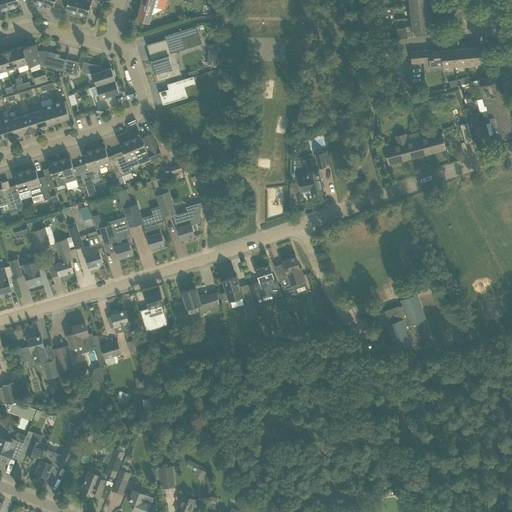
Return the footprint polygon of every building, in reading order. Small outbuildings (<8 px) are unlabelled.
[(1,11),(9,8),(6,0),(0,0),(0,9),(1,9),(1,11)] [(6,0),(9,8),(17,6),(16,4),(19,3),(18,0),(6,0)] [(67,0),(65,9),(68,9),(68,11),(76,13),(79,0),(67,0)] [(79,0),(76,13),(84,15),(84,13),(87,14),(90,3),(97,5),(97,0),(79,0)] [(141,0),(137,20),(149,23),(151,15),(162,8),(164,9),(166,0),(141,0)] [(409,18),(427,16),(426,4),(409,5),(409,9),(408,9),(409,18)] [(396,29),(397,38),(413,36),(412,30),(429,29),(427,16),(409,18),(409,26),(411,25),(411,30),(406,31),(406,28),(396,29)] [(165,39),(146,45),(151,61),(152,61),(152,63),(151,63),(154,74),(155,73),(158,81),(181,74),(174,52),(186,48),(183,38),(198,33),(199,33),(197,26),(164,36),(165,39)] [(35,44),(23,48),(28,64),(29,65),(39,62),(39,64),(48,66),(63,71),(66,59),(59,57),(60,54),(43,50),(38,52),(35,44)] [(466,48),(467,66),(475,65),(475,63),(480,62),(480,56),(485,56),(484,44),(477,45),(477,46),(466,48)] [(12,49),(18,67),(28,64),(23,48),(23,46),(12,49)] [(208,48),(208,65),(218,66),(218,48),(208,48)] [(429,66),(430,66),(441,65),(440,48),(421,50),(422,56),(422,62),(428,62),(429,66)] [(441,67),(449,66),(454,65),(453,49),(449,49),(448,48),(440,48),(441,65),(441,67)] [(467,66),(466,48),(453,49),(454,65),(459,65),(459,67),(467,66)] [(1,53),(7,70),(18,67),(12,49),(1,53)] [(207,66),(207,55),(198,55),(198,66),(207,66)] [(76,75),(76,72),(79,62),(66,59),(63,71),(76,75)] [(83,62),(81,71),(92,74),(96,86),(115,80),(111,67),(100,71),(99,66),(83,62)] [(487,77),(477,80),(478,83),(478,86),(480,85),(481,89),(480,90),(482,98),(500,93),(497,82),(499,82),(497,75),(487,77)] [(169,90),(161,93),(165,104),(177,100),(177,99),(183,97),(180,88),(184,86),(195,83),(193,76),(167,84),(168,89),(169,90)] [(119,92),(115,80),(96,86),(89,88),(91,96),(94,95),(95,101),(98,110),(116,105),(113,94),(119,92)] [(503,105),(500,93),(482,98),(484,105),(486,105),(487,109),(503,105)] [(471,94),(464,95),(466,102),(473,100),(471,94)] [(53,104),(58,121),(69,117),(64,100),(53,104)] [(47,124),(58,121),(53,104),(42,107),(48,126),(47,124)] [(214,106),(202,104),(200,122),(212,123),(214,106)] [(403,111),(402,104),(394,106),(395,113),(403,111)] [(487,109),(490,122),(509,117),(506,109),(505,110),(503,105),(487,109)] [(31,112),(37,130),(48,126),(42,107),(41,107),(42,109),(31,112)] [(189,108),(166,116),(169,124),(173,122),(174,126),(175,128),(187,131),(186,137),(208,141),(210,132),(196,129),(189,108)] [(37,130),(31,112),(21,116),(26,133),(37,130)] [(471,114),(465,115),(467,123),(468,123),(473,122),(471,114)] [(9,117),(15,136),(26,133),(21,116),(10,119),(9,117)] [(0,119),(0,126),(3,138),(14,134),(15,136),(9,117),(0,119)] [(511,125),(509,117),(490,122),(493,133),(492,134),(494,141),(505,138),(504,132),(510,130),(509,126),(511,125)] [(472,141),(469,128),(467,123),(460,124),(465,143),(472,141)] [(445,148),(443,139),(441,133),(420,139),(418,132),(405,136),(405,133),(395,136),(397,144),(393,146),(384,148),(388,164),(445,148)] [(138,137),(130,140),(140,163),(150,159),(148,153),(158,149),(151,133),(144,136),(145,138),(142,139),(141,137),(138,138),(138,137)] [(121,170),(123,175),(131,172),(129,168),(140,163),(130,140),(123,143),(123,145),(120,146),(125,157),(117,160),(121,170)] [(121,170),(117,160),(116,157),(109,159),(105,148),(102,149),(101,147),(94,150),(99,168),(106,166),(108,171),(113,169),(116,177),(123,175),(121,170)] [(88,170),(81,172),(85,183),(93,181),(92,179),(95,178),(93,170),(99,168),(94,150),(86,152),(86,154),(83,155),(86,164),(88,170)] [(322,152),(314,154),(318,167),(330,164),(327,151),(322,152)] [(81,172),(75,174),(70,159),(67,160),(66,158),(59,160),(66,182),(76,179),(78,186),(85,183),(81,172)] [(66,182),(59,160),(51,163),(52,165),(48,165),(52,178),(48,179),(50,185),(54,184),(55,186),(66,182)] [(293,165),(293,176),(298,175),(298,176),(302,192),(310,190),(311,192),(323,190),(319,170),(306,173),(304,163),(293,165)] [(32,169),(24,171),(30,190),(32,197),(43,193),(43,196),(45,200),(51,198),(50,194),(49,189),(48,188),(47,184),(45,179),(39,181),(36,169),(32,170),(32,169)] [(11,190),(15,205),(16,205),(22,203),(19,193),(30,190),(24,171),(16,173),(17,175),(14,176),(17,188),(11,190)] [(0,205),(8,203),(9,207),(15,205),(11,190),(4,192),(1,180),(0,180),(0,205)] [(49,189),(50,194),(51,198),(53,202),(59,200),(55,186),(48,188),(49,189)] [(95,187),(87,190),(89,195),(95,193),(96,193),(95,187)] [(126,188),(117,191),(119,199),(129,196),(126,188)] [(167,191),(156,195),(163,216),(174,212),(167,191)] [(187,211),(173,214),(175,218),(177,227),(178,230),(180,239),(194,235),(191,226),(191,224),(199,222),(201,202),(186,207),(187,211)] [(22,203),(16,205),(18,211),(25,209),(23,203),(22,203)] [(130,227),(143,223),(139,209),(137,203),(124,207),(126,213),(130,227)] [(87,207),(80,209),(83,220),(91,218),(87,207)] [(99,214),(92,216),(95,225),(102,223),(99,214)] [(143,224),(147,236),(147,239),(150,248),(164,244),(161,235),(166,233),(162,218),(143,224)] [(26,223),(19,225),(22,233),(28,231),(26,223)] [(133,240),(127,223),(112,228),(111,224),(99,227),(104,244),(113,241),(114,246),(115,248),(118,258),(132,254),(128,242),(133,240)] [(73,226),(68,228),(75,248),(84,245),(76,225),(76,224),(72,225),(73,226)] [(35,230),(31,231),(32,232),(36,247),(49,244),(44,227),(35,230)] [(82,247),(85,255),(88,267),(102,263),(99,252),(103,251),(98,235),(88,238),(90,245),(82,247)] [(67,238),(55,242),(59,256),(61,255),(63,261),(56,263),(56,266),(59,275),(73,271),(70,262),(69,260),(73,259),(67,238)] [(299,268),(296,257),(282,261),(285,272),(278,275),(278,274),(277,274),(286,297),(296,294),(294,287),(306,283),(301,267),(300,267),(300,268),(299,268)] [(28,284),(41,280),(39,271),(38,268),(38,269),(36,261),(20,266),(17,258),(9,261),(14,278),(22,275),(22,274),(24,273),(28,284)] [(0,292),(11,290),(10,287),(16,286),(10,265),(4,266),(4,265),(0,266),(0,292)] [(277,282),(275,283),(272,277),(273,277),(272,275),(269,265),(256,269),(259,279),(259,280),(249,283),(253,298),(270,292),(274,305),(283,302),(277,282)] [(310,272),(306,274),(307,276),(309,276),(311,281),(314,279),(310,272)] [(224,300),(230,300),(241,297),(241,294),(242,294),(239,287),(240,287),(239,285),(236,276),(223,280),(226,290),(226,291),(223,292),(224,300)] [(212,312),(221,310),(219,300),(217,293),(207,296),(207,294),(198,297),(196,289),(182,293),(187,308),(197,305),(200,311),(210,308),(212,312)] [(140,309),(139,309),(146,332),(160,327),(158,322),(167,319),(163,309),(161,309),(160,306),(164,305),(159,290),(144,294),(148,308),(140,310),(140,309)] [(395,349),(404,345),(410,343),(413,351),(431,344),(423,323),(422,323),(421,320),(426,319),(417,294),(401,300),(403,306),(399,307),(398,306),(376,314),(381,327),(387,325),(395,349)] [(251,298),(243,301),(249,321),(257,318),(251,298)] [(136,339),(133,339),(125,310),(118,312),(116,311),(112,312),(111,314),(111,316),(108,317),(111,327),(114,325),(116,333),(123,331),(130,351),(139,348),(136,339)] [(180,311),(173,313),(176,321),(183,319),(180,311)] [(463,321),(458,323),(456,317),(447,321),(459,346),(468,341),(472,339),(463,321)] [(96,345),(92,332),(88,333),(85,322),(71,326),(73,333),(67,334),(71,347),(85,343),(86,348),(96,345)] [(29,346),(17,349),(18,349),(20,355),(20,357),(22,358),(24,360),(27,360),(29,360),(30,363),(47,359),(44,347),(43,345),(41,335),(27,339),(29,346)] [(210,338),(205,344),(214,351),(218,345),(210,338)] [(117,341),(100,346),(104,358),(104,359),(121,354),(117,341)] [(59,370),(72,366),(66,346),(54,349),(59,370)] [(47,362),(43,363),(47,378),(59,375),(54,360),(47,362)] [(148,371),(161,368),(164,367),(163,362),(147,366),(148,371)] [(91,378),(92,383),(104,379),(108,377),(105,366),(101,368),(101,366),(93,369),(91,378)] [(145,375),(134,376),(136,387),(146,386),(145,375)] [(19,400),(13,382),(1,386),(6,404),(19,400)] [(119,401),(127,404),(130,394),(123,391),(119,401)] [(29,407),(25,417),(31,419),(35,409),(29,407)] [(36,409),(33,419),(37,420),(41,411),(36,409)] [(136,423),(135,431),(144,432),(144,424),(136,423)] [(32,438),(26,454),(34,457),(32,461),(39,464),(35,472),(47,477),(47,476),(53,479),(56,472),(60,461),(59,460),(61,455),(47,449),(49,445),(40,441),(42,436),(34,432),(32,438)] [(18,433),(15,440),(23,443),(26,436),(18,433)] [(0,458),(7,461),(9,455),(17,458),(23,443),(15,440),(14,443),(1,438),(0,440),(0,458)] [(61,455),(59,460),(60,461),(68,464),(76,445),(67,442),(61,455)] [(113,477),(123,454),(115,451),(105,474),(113,477)] [(123,464),(113,489),(123,493),(128,479),(131,473),(128,472),(130,466),(123,464)] [(90,465),(86,477),(81,490),(98,497),(102,488),(104,484),(106,479),(99,476),(102,470),(90,465)] [(161,488),(175,486),(172,465),(159,467),(160,472),(160,480),(161,488)] [(198,468),(195,473),(203,477),(205,471),(198,468)] [(152,497),(133,490),(129,501),(135,504),(132,510),(137,511),(146,511),(150,504),(152,497)] [(187,492),(185,495),(180,493),(178,499),(180,500),(176,511),(175,511),(190,511),(193,505),(199,507),(201,501),(192,498),(194,495),(187,492)] [(211,508),(209,511),(249,511),(254,501),(255,500),(245,496),(245,497),(243,502),(239,511),(232,508),(229,511),(225,511),(214,508),(212,507),(211,508)] [(260,511),(263,504),(264,503),(255,500),(254,501),(249,511),(260,511)]
